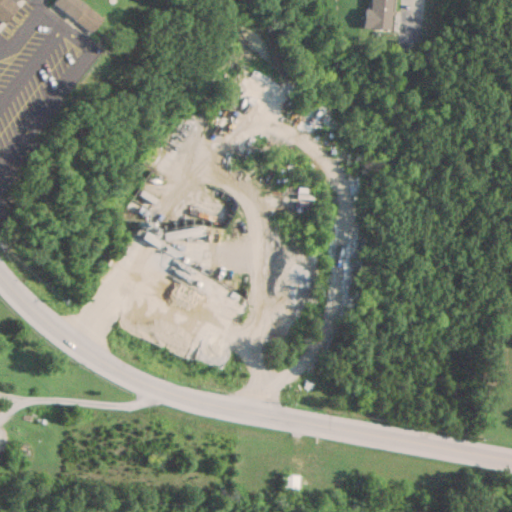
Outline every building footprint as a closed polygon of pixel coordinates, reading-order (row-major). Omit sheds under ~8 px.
[(0,0),(0,20),(3,23),(16,5),(9,0),(0,0)] [(99,19),(76,0),(52,0),(51,2),(88,32),(99,19)] [(366,0),(364,27),(390,29),(391,0),(366,0)] [(252,84),(267,95),(274,85),(259,74),(252,84)] [(217,99),(227,107),(238,94),(228,86),(217,99)] [(161,252),(179,260),(183,253),(165,244),(161,252)] [(324,455),(304,455),(304,481),(324,481),(324,455)] [(297,474),(281,474),(281,487),(297,487),(297,474)]
